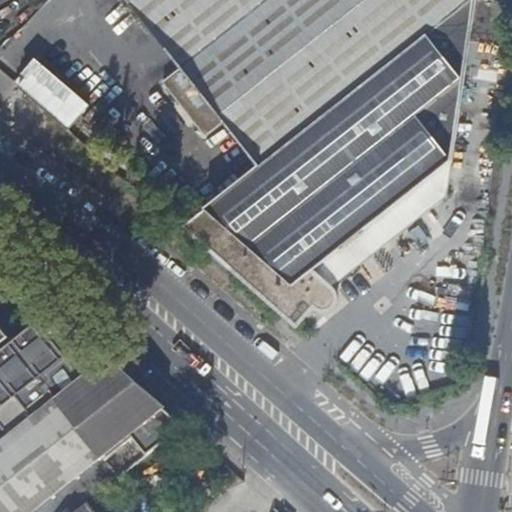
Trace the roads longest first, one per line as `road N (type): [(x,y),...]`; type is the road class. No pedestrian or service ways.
road 1 (primary): [(0,205),(337,511)]
road 2 (unknown): [(299,381),(390,299),(454,220),(480,157),(508,23)]
road 3 (primary): [(247,368),(0,164)]
road 4 (primary): [(500,394),(463,433),(419,449),(366,432),(299,381),(247,368)]
road 5 (primary): [(417,511),(247,368)]
